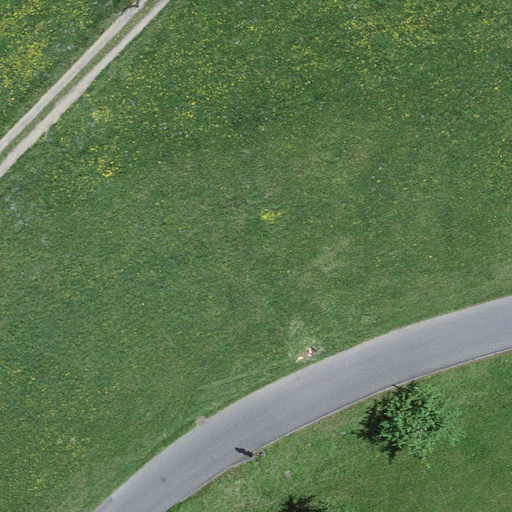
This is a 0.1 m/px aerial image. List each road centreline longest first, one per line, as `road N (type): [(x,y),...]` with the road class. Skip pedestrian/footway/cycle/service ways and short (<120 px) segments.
road 1 (unclassified): [(129,511),(192,458),(251,423),(338,381),(511,322)]
road 2 (track): [(0,161),(153,0)]
